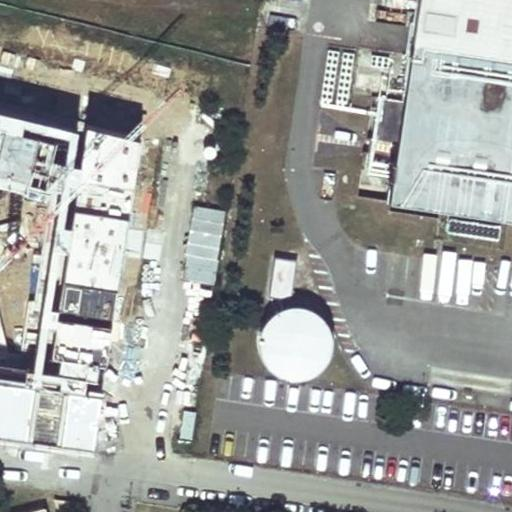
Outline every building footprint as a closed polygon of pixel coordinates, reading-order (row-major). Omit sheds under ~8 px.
[(511,0),(420,0),(405,102),(387,99),(380,141),(399,145),(391,202),(511,220),(511,0)] [(379,92),(382,79),(363,75),(359,88),(379,92)] [(358,197),(366,118),(351,116),(349,136),(319,132),(315,167),(341,169),(337,208),(385,213),(387,200),(358,197)] [(290,301),(297,264),(275,260),(267,297),(290,301)] [(260,317),(258,381),(327,384),(329,319),(260,317)]
